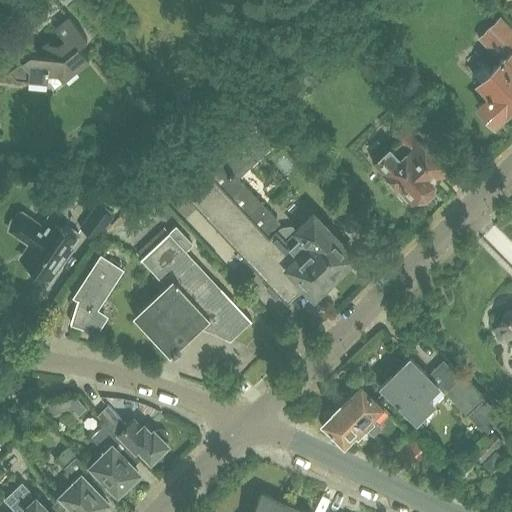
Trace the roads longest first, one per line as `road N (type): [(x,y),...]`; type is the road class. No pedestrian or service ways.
road 1 (unclassified): [(245,426),(511,167)]
road 2 (unclassified): [(245,426),(0,345)]
road 3 (residential): [(446,511),(245,426)]
road 4 (residential): [(157,511),(245,426)]
